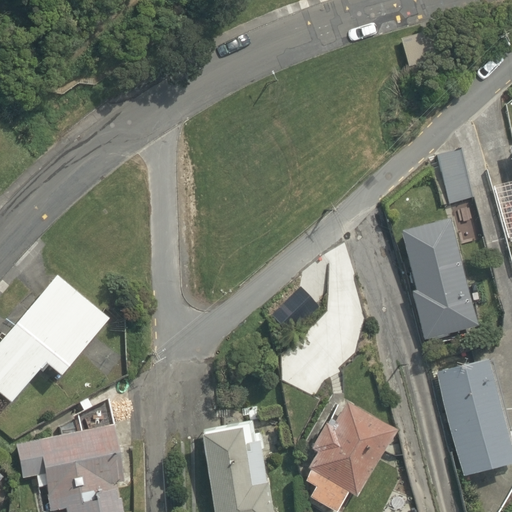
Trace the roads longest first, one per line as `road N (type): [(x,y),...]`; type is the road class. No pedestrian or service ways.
road 1 (residential): [(511,65),(341,219),(175,345)]
road 2 (residential): [(159,109),(257,53),(421,0)]
road 3 (residential): [(175,345),(159,109)]
road 4 (residential): [(0,253),(59,183),(159,109)]
road 5 (residential): [(175,345),(155,435),(157,511)]
